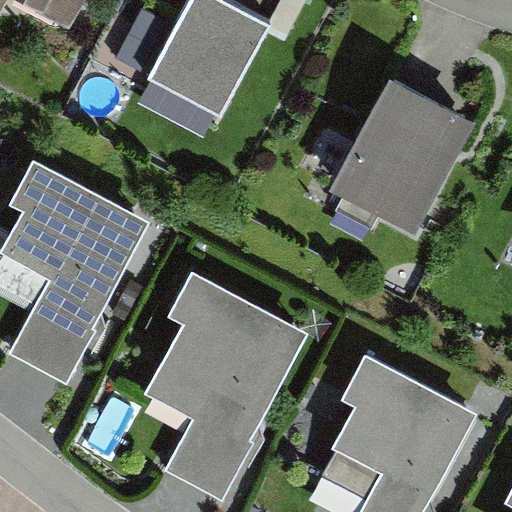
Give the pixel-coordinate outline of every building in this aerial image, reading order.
[(81,0),(0,0),(0,7),(3,0),(25,0),(70,22),(81,0)] [(274,10),(254,0),(184,0),(149,67),(224,106),(268,22),(274,10)] [(268,22),(290,33),(307,0),(279,0),(274,10),(268,22)] [(479,108),(392,61),(331,176),(418,223),(479,108)] [(25,201),(1,245),(52,272),(12,349),(65,376),(152,209),(34,148),(11,193),(25,201)] [(185,313),(146,387),(195,413),(166,466),(223,496),(255,435),(250,433),(310,321),(193,260),(169,304),(185,313)] [(420,511),(479,401),(366,343),(343,388),(356,395),(333,439),(384,466),(359,511),(420,511)]
